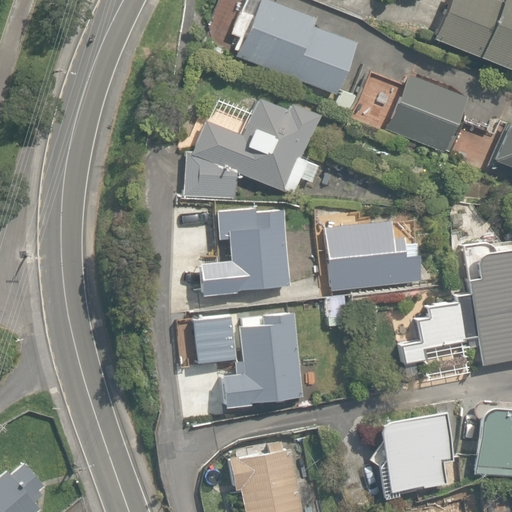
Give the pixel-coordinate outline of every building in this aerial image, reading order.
[(345,34),(267,0),(242,0),(239,10),(229,5),(218,32),(229,37),(224,50),(320,92),(345,34)] [(511,67),(511,0),(432,0),(418,34),(510,72),(511,67)] [(450,89),(389,67),(368,125),(429,147),(450,89)] [(310,109),(250,81),(227,131),(197,117),(183,148),(272,190),(310,109)] [(511,88),(505,86),(475,160),(511,174),(511,88)] [(273,201),(205,208),(210,257),(183,260),(186,292),(282,282),(273,201)] [(318,259),(318,252),(331,251),(330,224),(297,224),(297,252),(304,252),(304,260),(318,259)] [(414,344),(466,333),(474,365),(511,356),(511,355),(483,230),(444,239),(458,297),(401,310),(407,340),(388,344),(392,362),(416,357),(414,344)] [(180,323),(185,352),(227,344),(230,359),(207,363),(216,409),(298,394),(281,304),(180,323)] [(511,411),(503,411),(504,403),(465,401),(460,470),(511,472),(511,411)] [(432,454),(445,452),(437,404),(361,418),(375,491),(437,479),(432,454)] [(297,511),(278,435),(214,451),(229,511),(297,511)] [(0,511),(31,511),(36,508),(28,497),(40,488),(16,458),(0,470),(0,511)]
